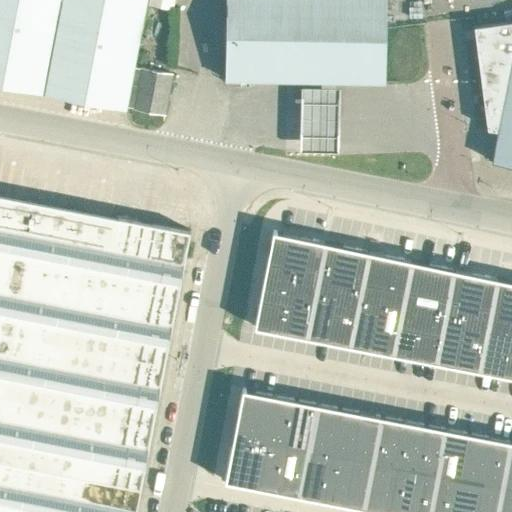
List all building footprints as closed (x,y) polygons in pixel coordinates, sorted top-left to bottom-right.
[(134,65),(145,0),(0,0),(0,80),(126,105),(126,104),(134,65)] [(385,81),(386,0),(225,0),(224,78),(231,78),(231,84),(240,84),(240,78),(385,81)] [(511,163),(511,19),(474,25),(488,127),(498,129),(492,160),(511,163)] [(164,112),(171,72),(134,65),(126,104),(164,112)] [(338,86),(300,85),(299,147),(337,148),(338,86)] [(0,511),(134,511),(184,255),(189,229),(118,215),(0,192),(0,511)] [(511,279),(273,229),(254,325),(511,374),(511,279)] [(511,511),(511,438),(242,387),(225,479),(396,511),(511,511)]
